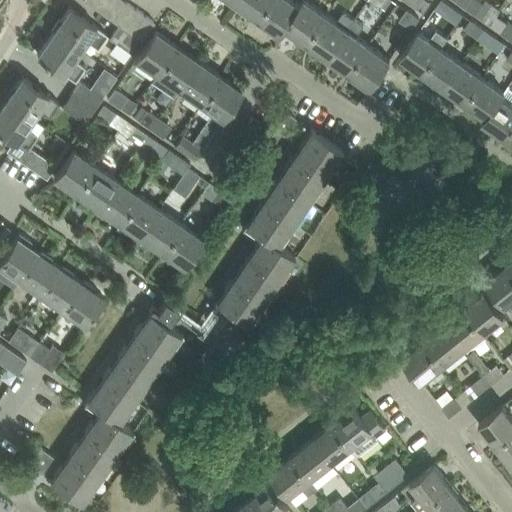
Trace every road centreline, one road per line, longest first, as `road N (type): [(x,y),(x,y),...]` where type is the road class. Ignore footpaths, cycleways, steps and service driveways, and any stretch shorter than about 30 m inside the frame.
road 1 (residential): [(372,95),(358,116),(178,0)]
road 2 (residential): [(507,511),(393,368)]
road 3 (residential): [(0,188),(141,279)]
